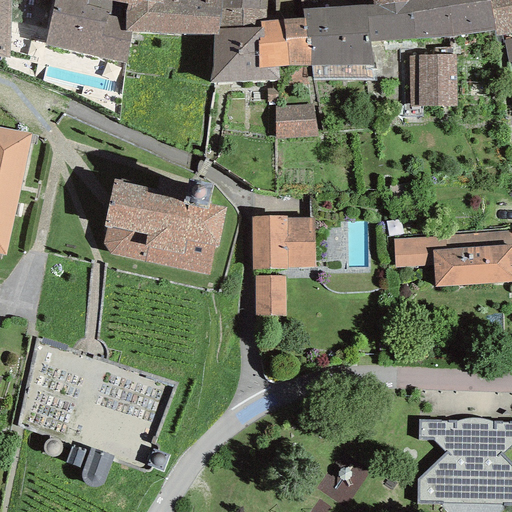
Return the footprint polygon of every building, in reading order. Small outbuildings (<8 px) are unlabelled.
[(10,0),(0,0),(0,55),(8,56),(10,0)] [(54,0),(44,44),(128,64),(132,34),(123,30),(128,4),(110,0),(54,0)] [(218,30),(220,0),(163,0),(163,3),(146,0),(129,0),(128,4),(123,30),(132,34),(213,35),(217,35),(218,30)] [(220,0),(218,30),(259,27),(259,21),(267,21),(267,0),(220,0)] [(408,0),(372,5),(365,5),(370,42),(452,36),(494,31),(489,0),(408,0)] [(511,0),(491,0),(498,36),(511,33),(511,0)] [(370,42),(365,5),(339,7),(302,9),(303,18),(306,44),(310,44),(310,56),(310,66),(372,65),(370,42)] [(280,67),(310,66),(310,56),(310,44),(306,44),(303,18),(283,20),(267,21),(259,21),(259,27),(261,41),(258,42),(258,68),(277,67),(280,67)] [(209,83),(278,80),(277,67),(258,68),(258,42),(261,41),(259,27),(218,30),(217,35),(213,35),(212,70),(209,83)] [(511,39),(503,41),(508,63),(511,62),(511,39)] [(455,55),(408,56),(409,107),(455,106),(455,55)] [(312,104),(274,107),(274,139),(317,136),(312,104)] [(31,134),(0,127),(0,254),(5,255),(31,134)] [(121,181),(113,180),(103,227),(106,229),(103,243),(111,254),(208,275),(213,247),(217,250),(225,206),(209,204),(214,184),(189,181),(186,201),(145,194),(147,189),(120,183),(121,181)] [(286,216),(251,217),(252,270),(287,269),(286,219),(286,216)] [(313,219),(286,219),(287,269),(314,268),(313,219)] [(445,249),(431,250),(433,266),(434,288),(511,281),(511,242),(511,231),(444,236),(445,249)] [(431,250),(445,249),(444,236),(393,239),(394,268),(433,266),(431,250)] [(285,275),(254,276),(255,317),(285,316),(285,275)] [(400,347),(401,364),(424,363),(423,346),(400,347)] [(511,422),(420,420),(420,437),(432,437),(446,452),(419,477),(418,500),(511,501),(511,464),(501,452),(511,442),(511,422)]
